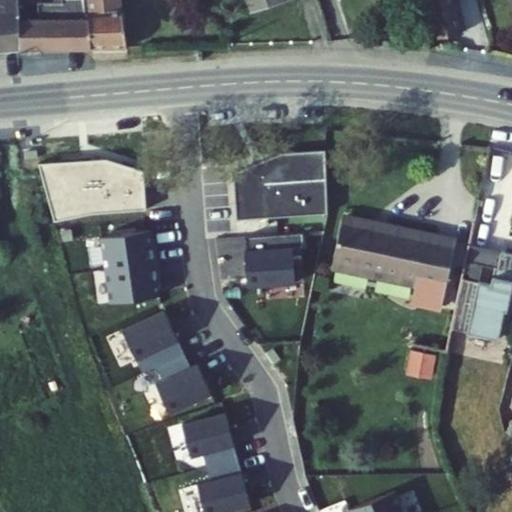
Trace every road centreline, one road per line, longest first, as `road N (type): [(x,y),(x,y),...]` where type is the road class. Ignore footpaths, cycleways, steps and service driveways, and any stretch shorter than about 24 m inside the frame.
road 1 (residential): [(183,87),(209,281),(270,386),(303,511)]
road 2 (secondary): [(183,87),(354,82),(511,103)]
road 3 (secondary): [(0,103),(183,87)]
